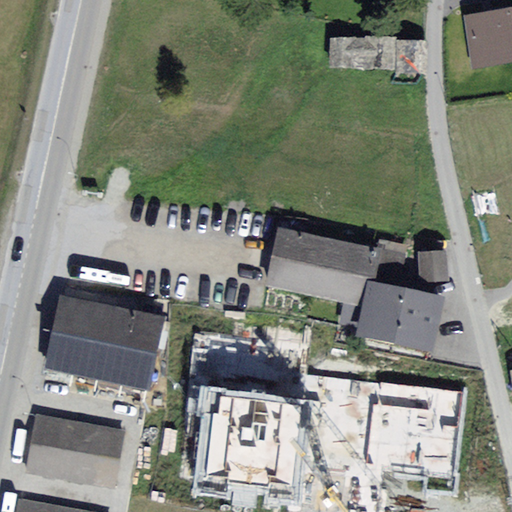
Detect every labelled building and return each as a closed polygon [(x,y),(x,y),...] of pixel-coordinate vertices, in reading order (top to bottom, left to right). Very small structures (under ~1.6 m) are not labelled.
[(511,8),(465,15),(472,67),(511,61),(511,8)] [(422,37),(332,36),(332,76),(421,78),(422,37)] [(369,250),(277,229),(265,283),(356,304),(369,250)] [(446,250),(418,250),(418,279),(446,279),(446,250)] [(442,299),(366,284),(355,338),(431,353),(442,299)] [(169,319),(59,297),(44,373),(154,396),(169,319)] [(310,407),(191,391),(188,413),(204,416),(193,502),(259,510),(260,506),(301,511),(304,484),(310,484),(322,401),(344,404),(338,446),(350,447),(351,437),(368,439),(376,381),(315,373),(310,407)] [(123,428),(37,411),(26,471),(111,488),(123,428)] [(72,511),(23,500),(19,511),(72,511)]
